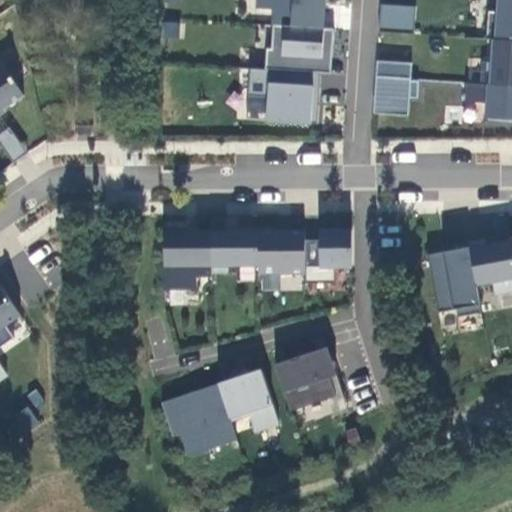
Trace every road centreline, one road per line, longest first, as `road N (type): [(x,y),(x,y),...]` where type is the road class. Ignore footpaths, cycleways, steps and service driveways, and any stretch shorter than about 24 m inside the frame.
road 1 (residential): [(0,224),(70,177),(346,179)]
road 2 (residential): [(167,367),(357,321),(367,180)]
road 3 (residential): [(346,179),(365,0)]
road 4 (residential): [(367,180),(511,181)]
